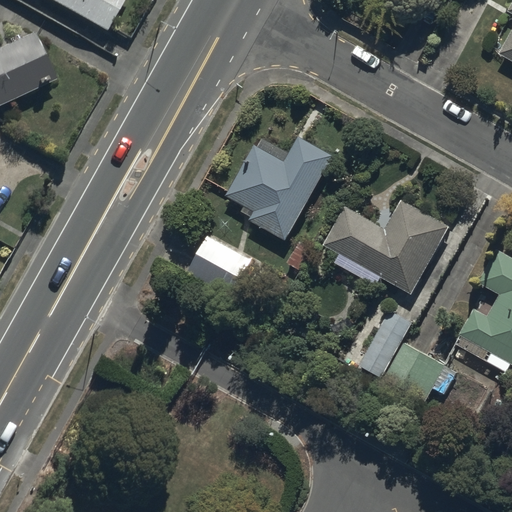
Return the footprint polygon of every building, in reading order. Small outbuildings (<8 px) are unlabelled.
[(38,0),(108,38),(128,0),(38,0)] [(511,67),(511,15),(510,19),(511,20),(511,39),(500,61),(511,67)] [(0,113),(56,88),(35,41),(0,57),(0,113)] [(288,236),(336,150),(301,131),(288,153),(260,138),(231,191),(257,205),(251,216),(288,236)] [(347,200),(325,239),(342,249),(336,260),(374,283),(381,271),(414,291),(454,222),(404,192),(386,223),(347,200)] [(210,230),(189,267),(232,292),(253,255),(210,230)] [(511,249),(496,241),(477,274),(503,289),(491,311),(478,303),(457,340),(508,369),(511,360),(511,249)] [(418,317),(392,303),(358,362),(426,401),(435,386),(445,392),(457,370),(405,340),(418,317)]
